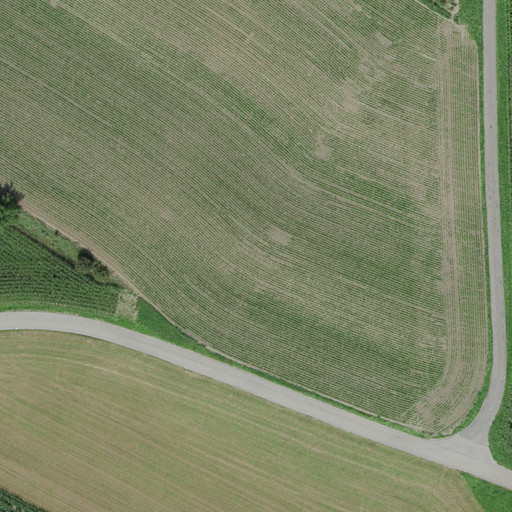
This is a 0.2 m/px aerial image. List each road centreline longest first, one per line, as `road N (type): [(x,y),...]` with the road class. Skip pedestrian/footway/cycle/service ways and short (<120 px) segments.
road 1 (track): [(0,328),(98,334),(511,479)]
road 2 (track): [(461,460),(495,398),(500,361),(492,0)]
